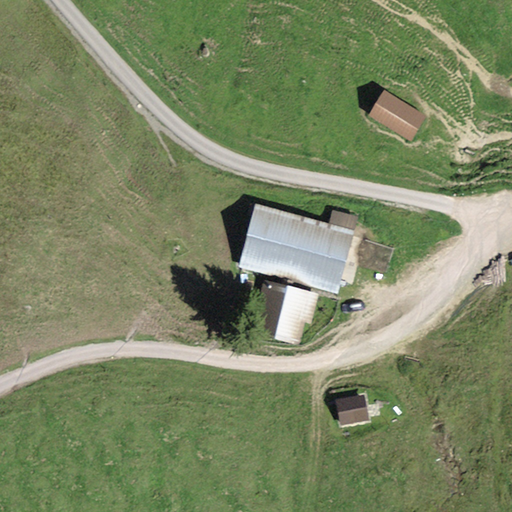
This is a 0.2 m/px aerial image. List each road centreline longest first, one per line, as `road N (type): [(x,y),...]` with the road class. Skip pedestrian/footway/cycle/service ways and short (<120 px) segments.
road 1 (track): [(511,259),(376,342),(322,363),(257,365),(107,349),(0,383)]
road 2 (unclassified): [(55,0),(159,116),(212,154),(260,171),(511,209)]
